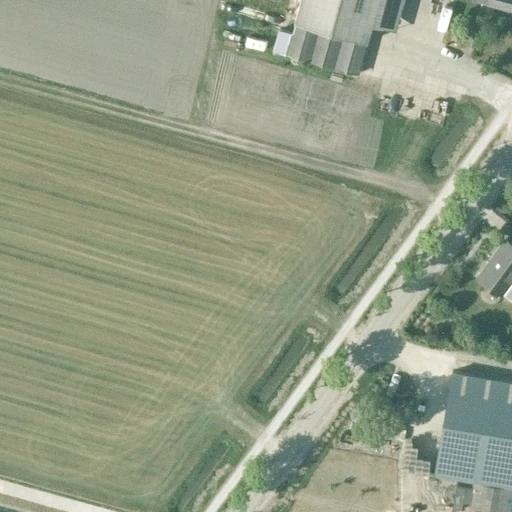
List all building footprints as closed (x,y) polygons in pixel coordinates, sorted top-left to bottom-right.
[(222,0),(218,15),(281,31),(275,53),(358,75),(371,25),(394,32),(402,0),(222,0)] [(511,0),(481,0),(511,9),(511,0)] [(511,243),(507,239),(479,276),(503,294),(503,293),(511,300),(511,243)] [(511,486),(511,381),(452,371),(435,473),(481,481),(511,486)] [(510,511),(511,502),(511,486),(481,481),(476,506),(509,511),(510,511)] [(441,482),(441,492),(459,493),(460,483),(441,482)]
